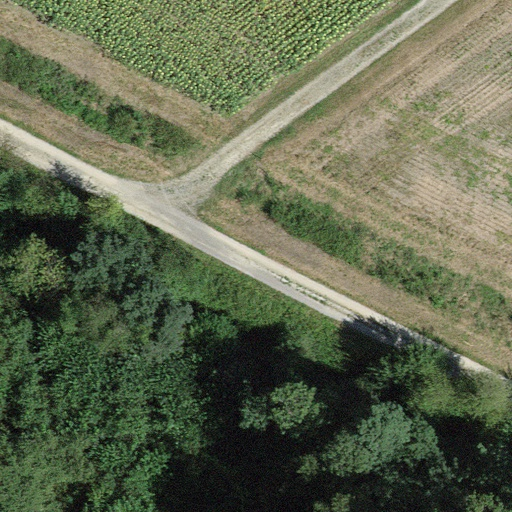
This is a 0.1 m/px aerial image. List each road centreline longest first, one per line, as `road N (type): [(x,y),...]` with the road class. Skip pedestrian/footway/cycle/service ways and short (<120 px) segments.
road 1 (track): [(0,127),(149,205),(432,0)]
road 2 (track): [(149,205),(511,394)]
